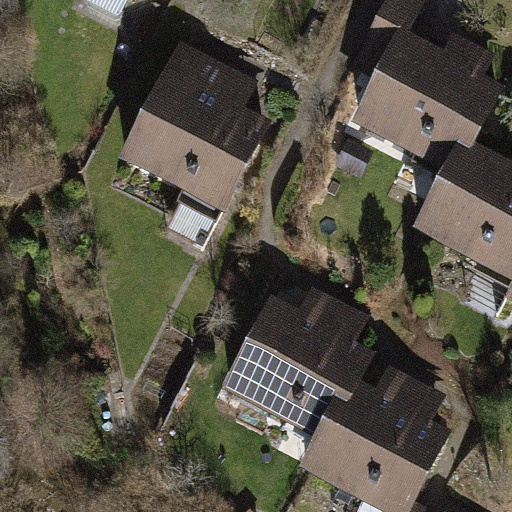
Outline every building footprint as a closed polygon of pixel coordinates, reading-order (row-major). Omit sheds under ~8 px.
[(374,95),(350,142),(444,188),(471,161),(500,103),(476,91),(490,63),(452,44),(438,72),(404,55),(428,7),(414,0),(393,0),(352,84),(374,95)] [(180,51),(119,172),(224,225),(272,131),(246,118),(260,91),(180,51)] [(345,151),(335,171),(361,184),(371,164),(345,151)] [(444,188),(412,252),(511,301),(511,172),(509,179),(471,161),(444,188)] [(270,311),(223,404),(316,451),(359,394),(374,363),(356,354),(371,325),(312,296),(298,325),(270,311)] [(316,451),(299,485),(352,511),(416,511),(420,505),(452,440),(431,429),(446,400),(390,372),(375,402),(359,394),(316,451)]
